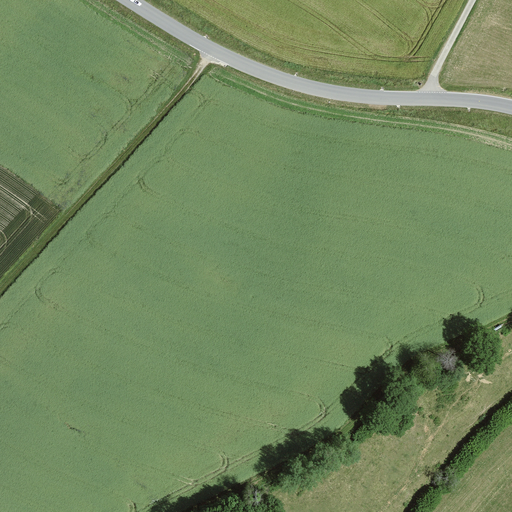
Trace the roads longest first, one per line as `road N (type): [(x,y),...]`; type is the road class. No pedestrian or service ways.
road 1 (tertiary): [(511,106),(349,93),(266,73),(129,0)]
road 2 (track): [(0,293),(216,50)]
